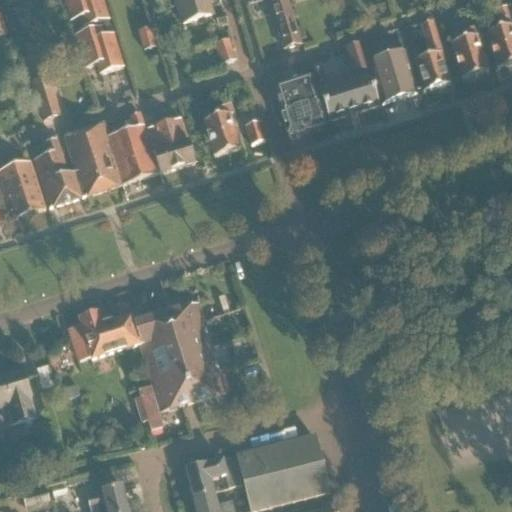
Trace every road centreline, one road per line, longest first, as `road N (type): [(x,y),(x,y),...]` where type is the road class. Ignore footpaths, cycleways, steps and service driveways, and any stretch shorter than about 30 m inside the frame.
road 1 (tertiary): [(0,323),(302,229)]
road 2 (residential): [(0,153),(253,74)]
road 3 (residential): [(154,511),(147,482),(156,462),(351,409)]
road 4 (residential): [(253,74),(487,0)]
road 5 (tertiary): [(302,229),(511,167)]
road 6 (unclassified): [(351,409),(302,229)]
road 7 (residential): [(302,229),(253,74)]
